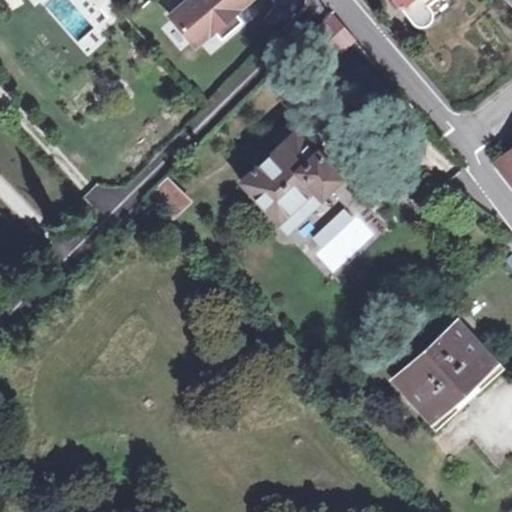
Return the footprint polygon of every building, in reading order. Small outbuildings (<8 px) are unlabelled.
[(69,0),(87,20),(110,0),(69,0)] [(185,0),(173,11),(199,41),(217,26),(238,7),(246,0),(185,0)] [(395,0),(418,28),(435,16),(452,2),(450,0),(395,0)] [(238,7),(217,26),(225,35),(247,17),(238,7)] [(332,10),(304,37),(328,63),(356,38),(343,23),(332,10)] [(95,28),(77,41),(87,53),(104,40),(95,28)] [(321,192),(339,175),(317,149),(315,152),(293,129),(289,127),(287,126),(284,127),(275,135),(275,137),(276,140),(279,143),(240,177),(277,218),(313,186),(319,193),(321,192)] [(511,140),(497,154),(511,172),(511,140)] [(146,192),(172,219),(193,199),(166,173),(146,192)] [(499,235),(505,241),(511,234),(511,229),(507,226),(499,235)] [(482,351),(454,321),(397,376),(423,405),(432,415),(491,361),(482,351)]
